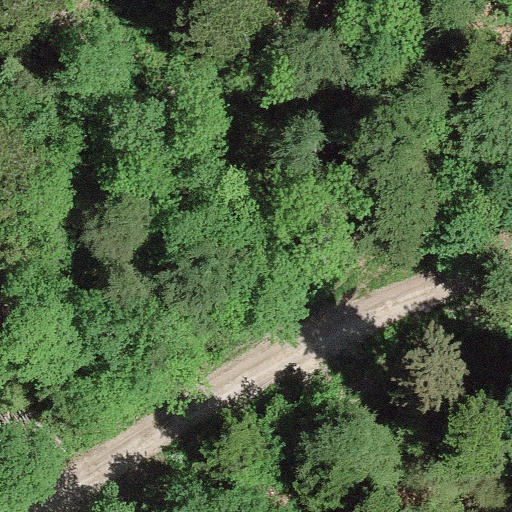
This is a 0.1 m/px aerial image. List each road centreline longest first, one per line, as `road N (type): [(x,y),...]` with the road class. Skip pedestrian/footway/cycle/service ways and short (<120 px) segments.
road 1 (track): [(21,511),(112,471),(331,330),(511,258)]
road 2 (track): [(511,178),(366,270),(331,330)]
